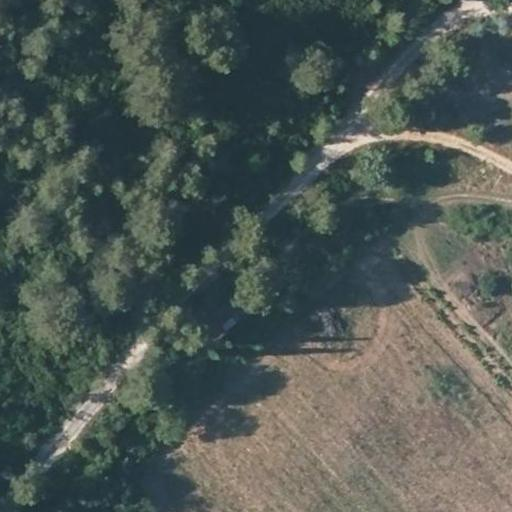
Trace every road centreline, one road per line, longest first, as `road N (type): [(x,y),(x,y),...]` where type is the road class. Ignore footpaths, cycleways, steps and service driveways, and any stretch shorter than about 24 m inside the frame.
road 1 (unclassified): [(337,140),(144,335),(7,511)]
road 2 (track): [(337,140),(409,138),(511,171)]
